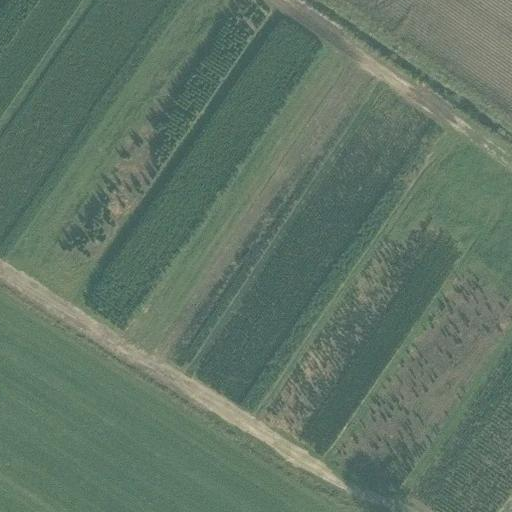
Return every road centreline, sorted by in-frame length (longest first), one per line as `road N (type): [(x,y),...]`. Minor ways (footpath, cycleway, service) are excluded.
road 1 (track): [(272,0),(511,166),(511,499),(503,511)]
road 2 (track): [(411,511),(346,491),(0,261)]
